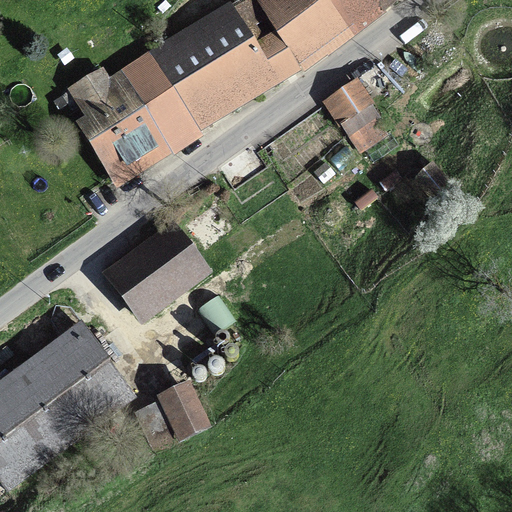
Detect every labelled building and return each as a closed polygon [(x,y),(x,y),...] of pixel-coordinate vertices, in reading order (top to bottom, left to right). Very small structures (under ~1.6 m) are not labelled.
[(147,61),(197,140),(294,77),(251,6),(248,0),(147,61)] [(258,0),(251,6),(294,77),(299,82),(407,0),(258,0)] [(197,140),(147,61),(105,87),(99,76),(58,101),(75,132),(68,136),(70,141),(116,200),(201,146),(197,140)] [(356,87),(322,110),(337,135),(362,163),(389,141),(356,87)] [(170,230),(99,282),(137,333),(208,281),(170,230)] [(78,327),(0,385),(0,489),(8,500),(136,403),(78,327)] [(187,388),(157,404),(181,448),(211,432),(187,388)]
